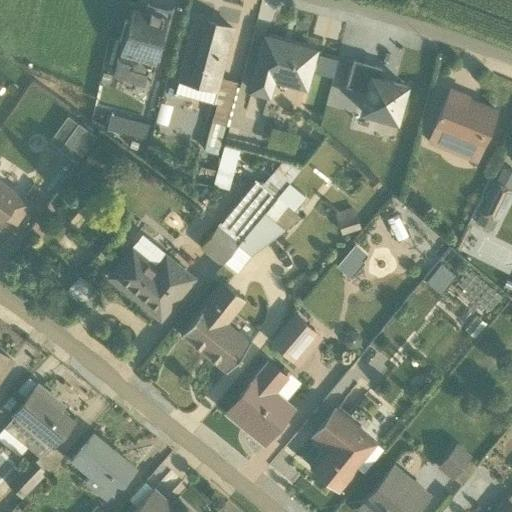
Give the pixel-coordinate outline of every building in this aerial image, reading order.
[(151,71),(170,11),(144,3),(142,11),(131,8),(111,75),(142,84),(146,70),(151,71)] [(201,151),(215,155),(223,125),(227,126),(237,88),(237,87),(235,87),(236,82),(235,82),(217,77),(231,28),(194,18),(174,92),(214,104),(201,151)] [(264,37),(249,94),(269,99),(273,83),(303,90),(308,72),(330,78),(335,61),(312,55),(314,51),(264,37)] [(380,68),(352,60),(344,85),(363,91),(357,113),(394,124),(404,87),(377,79),(380,68)] [(426,143),(474,163),(495,111),(478,104),(476,108),(464,103),(467,96),(448,88),(426,143)] [(170,104),(159,101),(154,120),(166,123),(170,104)] [(93,135),(66,115),(47,140),(75,161),(93,135)] [(132,129),(130,141),(143,143),(144,130),(132,129)] [(227,190),(238,150),(223,146),(216,171),(199,166),(194,184),(211,189),(212,186),(227,190)] [(300,168),(300,167),(281,162),(260,185),(253,180),(197,247),(219,265),(222,261),(300,168)] [(474,222),(489,230),(494,220),(496,221),(511,191),(508,190),(511,182),(511,173),(500,167),(477,211),(479,212),(474,222)] [(0,180),(0,221),(4,216),(15,224),(31,201),(0,180)] [(222,261),(236,272),(249,256),(298,218),(292,212),(304,198),(288,184),(222,261)] [(352,208),(333,214),(340,234),(359,229),(352,208)] [(407,236),(397,215),(386,220),(396,241),(407,236)] [(108,277),(159,317),(193,276),(142,234),(108,277)] [(353,245),(335,266),(350,278),(363,262),(362,261),(366,256),(353,245)] [(439,264),(425,283),(439,295),(454,276),(439,264)] [(467,268),(451,287),(479,311),(484,306),(489,310),(497,300),(492,296),(496,291),(467,268)] [(93,289),(78,276),(64,292),(80,306),(93,289)] [(227,323),(244,300),(221,282),(179,334),(225,372),(257,331),(244,321),(236,330),(227,323)] [(275,346),(297,364),(321,335),(299,317),(275,346)] [(0,374),(10,360),(0,352),(0,374)] [(286,376),(267,361),(224,413),(262,444),(293,406),(285,400),(299,383),(288,373),(286,376)] [(15,410),(0,429),(0,442),(17,456),(26,447),(37,456),(33,460),(30,458),(6,483),(20,498),(62,453),(51,445),(71,420),(51,404),(54,398),(37,384),(15,410)] [(308,466),(339,491),(356,469),(357,469),(361,472),(381,449),(374,444),(375,443),(371,439),(372,438),(334,406),(309,436),(323,448),(308,466)] [(134,468),(92,434),(69,461),(87,476),(83,482),(104,500),(109,494),(111,496),(134,468)] [(455,443),(435,467),(450,479),(452,478),(460,485),(473,469),(465,462),(470,455),(455,443)] [(413,511),(429,493),(392,463),(357,506),(364,511),(413,511)] [(152,488),(130,511),(190,511),(176,499),(169,505),(152,488)] [(511,511),(511,491),(505,499),(503,498),(491,511),(511,511)]
